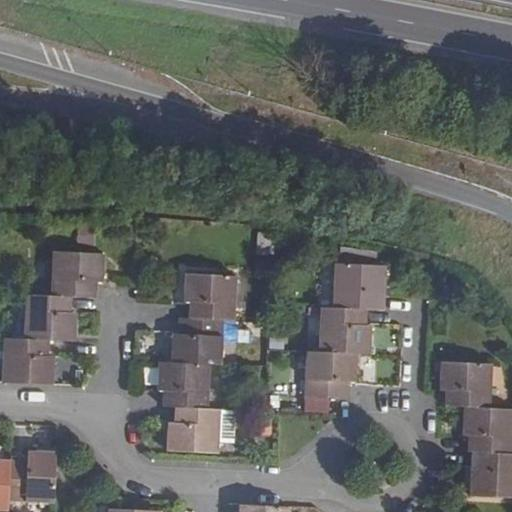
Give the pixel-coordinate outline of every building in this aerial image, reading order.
[(103,254),(52,252),(51,295),(26,294),(24,339),(4,339),(2,383),(51,385),(53,356),(46,355),(48,341),(74,342),(76,308),(70,308),(71,297),(95,298),(96,283),(102,284),(103,254)] [(384,265),(333,263),(332,307),(320,307),(318,351),(307,350),(305,396),(347,398),(348,383),(355,383),(356,353),(369,354),(370,327),(364,326),(365,309),(381,310),(384,265)] [(235,274),(184,272),(183,302),(189,302),(188,317),(179,317),(178,334),(171,334),(170,362),(159,362),(157,390),(163,390),(163,406),(175,407),(175,422),(168,422),(167,451),(217,453),(220,409),(206,409),(209,365),(221,366),(223,321),(232,321),(235,274)] [(491,363),(440,361),(439,389),(446,390),(445,405),(463,406),(462,434),(469,435),(468,450),(479,451),(478,469),(471,469),(469,495),(511,497),(511,453),(511,439),(511,409),(488,408),(491,363)] [(0,509),(8,510),(9,497),(26,498),(26,502),(54,503),(56,450),(28,449),(27,454),(10,453),(9,459),(0,458),(0,509)]
